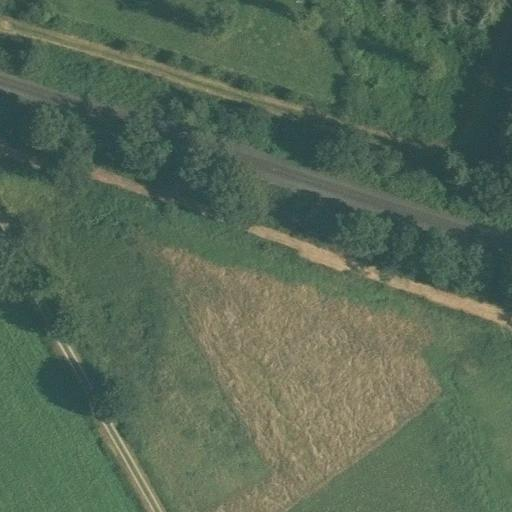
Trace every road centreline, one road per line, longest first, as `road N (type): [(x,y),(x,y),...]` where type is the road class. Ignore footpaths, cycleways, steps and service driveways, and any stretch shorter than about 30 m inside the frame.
road 1 (track): [(0,29),(462,173),(511,30)]
road 2 (track): [(0,147),(511,318)]
road 3 (track): [(154,511),(0,232)]
